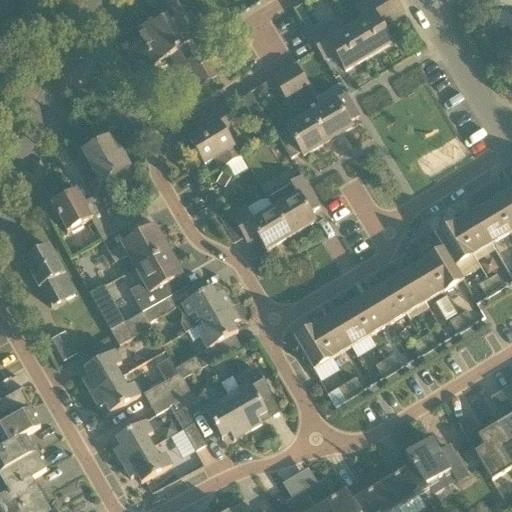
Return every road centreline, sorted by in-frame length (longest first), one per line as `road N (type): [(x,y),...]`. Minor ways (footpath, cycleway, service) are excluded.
road 1 (residential): [(273,324),(238,265),(196,243),(156,175),(162,137),(279,65),(253,21),(289,0)]
road 2 (tertiary): [(0,206),(101,0)]
road 3 (residential): [(115,511),(0,314)]
road 4 (residential): [(318,449),(370,440),(511,354)]
road 5 (residential): [(511,147),(418,0)]
road 6 (residential): [(163,511),(239,474),(318,449)]
road 7 (residential): [(511,148),(406,213),(389,248)]
road 8 (residential): [(389,248),(273,324)]
road 9 (residential): [(318,449),(270,346),(273,324)]
